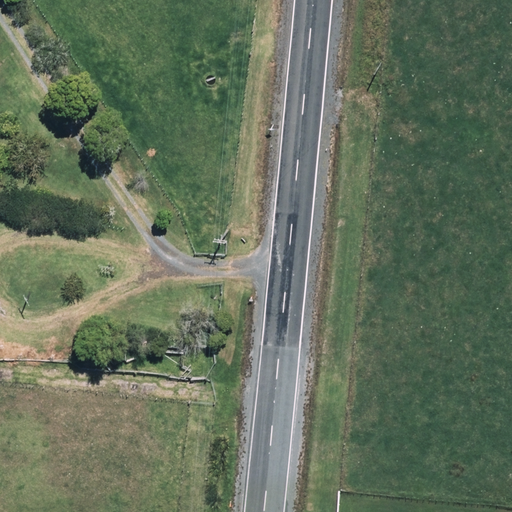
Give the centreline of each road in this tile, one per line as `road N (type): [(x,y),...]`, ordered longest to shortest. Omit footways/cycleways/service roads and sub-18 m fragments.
road 1 (secondary): [(264,511),(312,0)]
road 2 (unknown): [(264,506),(392,497),(511,502)]
